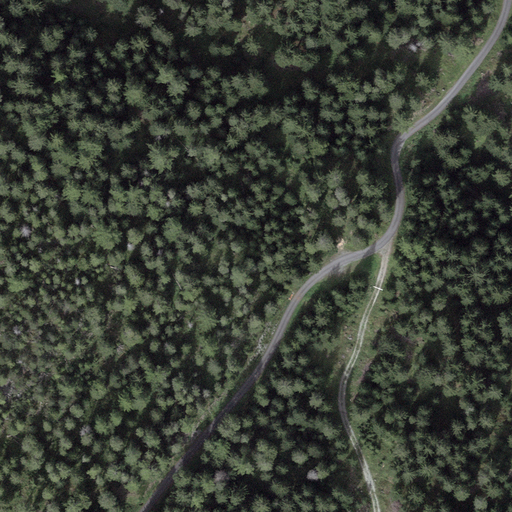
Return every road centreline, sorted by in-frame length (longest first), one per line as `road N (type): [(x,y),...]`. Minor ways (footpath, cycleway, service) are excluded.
road 1 (track): [(508,0),(472,70),(395,150),(401,182),(392,234),(308,283),(257,371),(142,511)]
road 2 (track): [(392,234),(341,397),(378,511)]
